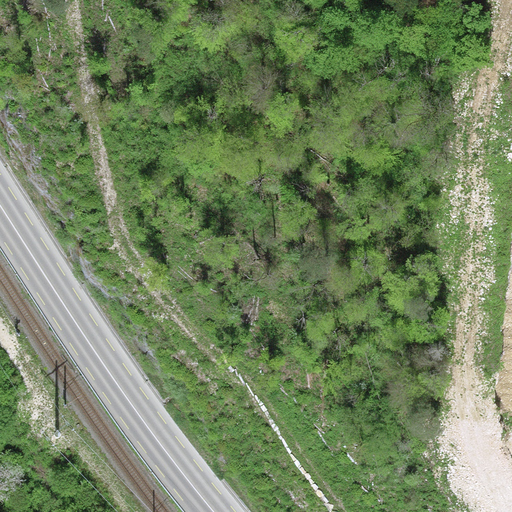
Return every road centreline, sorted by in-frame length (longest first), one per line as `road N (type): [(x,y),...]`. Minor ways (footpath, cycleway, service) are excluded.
road 1 (track): [(71,0),(115,225),(338,511)]
road 2 (primary): [(0,205),(112,377),(214,511)]
